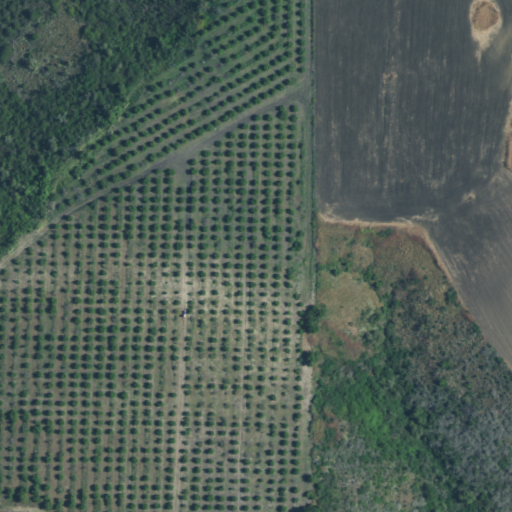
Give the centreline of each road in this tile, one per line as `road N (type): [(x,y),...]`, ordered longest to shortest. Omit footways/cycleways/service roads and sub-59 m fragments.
road 1 (track): [(300,511),(308,113),(301,93),(88,200),(0,264),(31,511)]
road 2 (track): [(183,154),(174,511)]
road 3 (track): [(395,0),(390,90),(371,141),(335,175),(307,183)]
